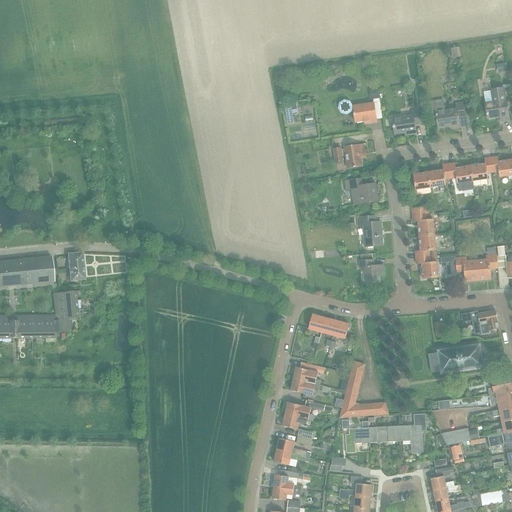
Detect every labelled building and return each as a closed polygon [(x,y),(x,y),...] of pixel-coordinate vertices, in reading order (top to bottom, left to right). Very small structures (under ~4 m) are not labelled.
[(460,47),(451,48),(452,58),(461,57),(460,47)] [(506,63),(499,64),(500,72),(507,71),(506,63)] [(484,92),(485,104),(487,119),(500,117),(500,121),(509,120),(506,100),(505,101),(504,88),(491,90),(491,91),(484,92)] [(431,113),(436,112),(438,128),(452,126),(453,128),(460,127),(458,118),(465,117),(463,103),(456,104),(457,109),(444,111),(442,100),(429,102),(431,114),(431,113)] [(341,104),(340,108),(342,112),(346,113),(349,111),(354,112),(355,122),(364,121),(364,122),(369,121),(369,124),(377,123),(376,119),(374,103),(353,106),(353,107),(350,107),(348,103),(344,102),(341,104)] [(380,102),(374,103),(376,119),(382,119),(380,102)] [(291,105),(284,106),(287,123),(294,122),(292,113),(291,105)] [(414,125),(421,124),(419,110),(412,111),(413,116),(392,119),(394,135),(409,132),(410,135),(415,134),(414,125)] [(360,154),(365,153),(364,144),(344,147),(345,150),(341,150),(340,148),(333,149),(336,163),(342,161),(342,156),(346,156),(348,169),(362,167),(360,154)] [(497,157),(490,158),(493,173),(499,172),(500,178),(511,175),(511,159),(498,162),(497,157)] [(485,164),(470,166),(473,182),(487,179),(487,174),(493,173),(490,158),(484,159),(485,164)] [(455,163),(449,164),(451,179),(457,178),(458,184),(473,182),(470,166),(456,168),(455,163)] [(443,170),(428,172),(431,188),(446,186),(445,180),(451,179),(449,164),(442,165),(443,170)] [(431,188),(428,172),(413,175),(416,190),(431,188)] [(354,205),(378,202),(375,184),(363,186),(362,179),(347,181),(349,190),(352,190),(354,205)] [(433,214),(427,214),(412,216),(413,222),(418,222),(419,237),(435,235),(433,214)] [(365,247),(382,245),(380,222),(375,223),(375,217),(357,218),(358,227),(363,227),(365,247)] [(415,252),(416,258),(437,257),(435,235),(419,237),(420,251),(415,252)] [(486,248),(487,256),(486,256),(486,260),(466,261),(466,258),(455,258),(457,272),(464,272),(465,282),(491,280),(490,269),(498,269),(496,255),(495,247),(486,248)] [(82,252),(67,254),(68,268),(69,277),(69,281),(71,281),(85,280),(83,267),(82,252)] [(51,257),(0,261),(0,285),(53,281),(51,257)] [(437,257),(416,258),(416,265),(421,264),(423,279),(438,278),(437,257)] [(454,258),(441,259),(442,267),(447,266),(448,275),(456,275),(454,258)] [(379,276),(384,276),(384,266),(374,266),(373,260),(359,261),(360,268),(364,268),(366,283),(380,282),(379,276)] [(57,293),(57,302),(77,300),(76,291),(57,293)] [(77,300),(57,302),(58,311),(78,309),(77,300)] [(78,309),(58,311),(59,321),(60,326),(65,325),(65,332),(72,331),(71,319),(79,319),(78,309)] [(470,313),(461,315),(462,323),(472,321),(478,320),(480,320),(482,325),(484,335),(490,334),(490,332),(499,330),(497,322),(498,322),(495,311),(478,314),(477,312),(470,313)] [(309,330),(322,333),(325,319),(313,316),(309,330)] [(12,319),(2,319),(2,338),(12,338),(18,338),(18,329),(12,329),(12,319)] [(18,319),(12,319),(12,329),(18,329),(18,338),(27,338),(27,319),(18,319)] [(36,319),(27,319),(27,338),(36,338),(36,319)] [(45,319),(36,319),(36,338),(45,338),(45,319)] [(54,319),(45,319),(45,338),(54,338),(54,333),(65,332),(65,325),(60,326),(59,321),(54,321),(54,319)] [(325,319),(322,333),(333,336),(337,322),(325,319)] [(337,322),(333,336),(345,339),(349,325),(337,322)] [(440,322),(433,323),(436,337),(443,336),(442,335),(446,335),(444,323),(441,323),(440,322)] [(451,372),(452,373),(453,373),(453,372),(458,371),(458,372),(460,372),(460,371),(465,370),(465,371),(466,371),(466,370),(472,369),(472,370),(473,370),(473,369),(483,367),(482,360),(484,360),(483,359),(484,359),(487,358),(487,359),(488,358),(487,353),(486,353),(483,353),(482,353),(482,352),(481,352),(480,345),(469,346),(469,345),(468,345),(469,346),(463,347),(463,346),(462,346),(462,347),(456,348),(456,347),(455,347),(455,348),(449,349),(449,348),(448,348),(448,350),(440,351),(439,349),(438,350),(438,351),(435,351),(435,353),(429,354),(432,373),(441,372),(441,374),(442,373),(442,375),(443,374),(443,373),(451,372)] [(353,362),(350,373),(356,374),(359,363),(353,362)] [(359,363),(356,374),(362,376),(365,364),(359,363)] [(296,368),(293,380),(320,386),(321,381),(316,380),(317,373),(323,374),(325,369),(313,366),(311,372),(296,368)] [(350,373),(349,378),(361,381),(362,376),(356,374),(350,373)] [(487,389),(489,394),(511,389),(511,388),(509,377),(493,381),(491,381),(492,388),(487,389)] [(349,378),(348,384),(360,387),(361,381),(349,378)] [(323,387),(320,386),(293,380),(291,391),(312,397),(314,390),(322,392),(323,387)] [(348,384),(346,389),(358,392),(360,387),(348,384)] [(346,389),(345,395),(357,398),(358,392),(346,389)] [(511,389),(489,394),(491,406),(511,401),(511,389)] [(345,395),(344,401),(356,403),(357,398),(345,395)] [(356,403),(344,401),(340,419),(362,417),(361,405),(356,403)] [(288,403),(285,415),(307,420),(307,419),(313,421),(314,416),(309,414),(310,408),(319,410),(320,405),(306,402),(305,407),(303,406),(288,403)] [(386,403),(378,403),(379,416),(389,415),(386,403)] [(501,415),(502,422),(511,419),(511,407),(493,411),(494,417),(501,415)] [(403,426),(399,426),(400,441),(403,440),(403,441),(411,441),(411,453),(423,452),(422,432),(426,431),(425,414),(413,415),(414,426),(403,426)] [(307,420),(285,415),(282,427),(297,430),(299,422),(306,424),(307,420)] [(511,419),(502,422),(504,428),(497,430),(498,435),(511,432),(511,419)] [(399,426),(369,428),(370,443),(378,443),(378,441),(389,441),(389,442),(397,442),(397,441),(400,441),(399,426)] [(370,443),(369,428),(349,429),(349,435),(345,435),(346,454),(356,453),(356,444),(364,443),(364,442),(370,442),(370,443)] [(468,428),(462,430),(465,442),(469,441),(471,441),(469,431),(468,428)] [(477,429),(469,431),(471,441),(479,439),(477,429)] [(314,434),(299,430),(298,436),(313,439),(314,434)] [(462,430),(456,431),(459,443),(463,443),(465,442),(462,430)] [(456,431),(450,432),(453,445),(459,443),(456,431)] [(450,432),(441,434),(442,434),(446,443),(447,446),(453,445),(450,432)] [(511,432),(498,435),(488,437),(490,448),(507,444),(509,453),(511,452),(511,432)] [(442,434),(436,437),(440,445),(446,443),(442,434)] [(313,439),(298,436),(296,443),(311,447),(313,439)] [(279,439),(276,451),(305,457),(307,452),(293,449),(294,442),(279,439)] [(305,457),(276,451),(274,463),(288,466),(290,459),(297,461),(297,460),(304,462),(305,457)] [(332,457),(331,465),(343,466),(345,466),(346,458),(332,457)] [(435,467),(447,465),(446,459),(434,461),(435,467)] [(431,480),(433,491),(454,487),(453,482),(445,484),(443,475),(453,474),(452,468),(436,471),(437,476),(437,478),(431,480)] [(275,476),(273,487),(302,491),(303,486),(296,486),(297,479),(303,480),(309,481),(310,475),(292,472),(280,470),(280,476),(275,476)] [(340,490),(340,495),(349,496),(355,496),(370,498),(372,486),(362,484),(363,478),(351,477),(350,484),(356,484),(355,491),(349,490),(348,491),(340,490)] [(454,487),(433,491),(435,503),(448,500),(447,494),(453,492),(453,493),(461,492),(459,486),(454,487)] [(302,491),(273,487),(272,499),(285,501),(286,494),(302,496),(302,491)] [(511,504),(511,493),(507,494),(506,490),(503,490),(504,494),(501,495),(503,502),(511,500),(511,504)] [(480,494),(471,496),(476,508),(482,505),(480,494)] [(355,496),(354,508),(369,510),(370,498),(355,496)] [(288,500),(287,507),(300,508),(301,502),(288,500)] [(448,500),(435,503),(437,511),(450,511),(453,511),(458,511),(465,509),(471,508),(469,503),(464,504),(464,503),(458,504),(458,505),(450,507),(448,500)]
